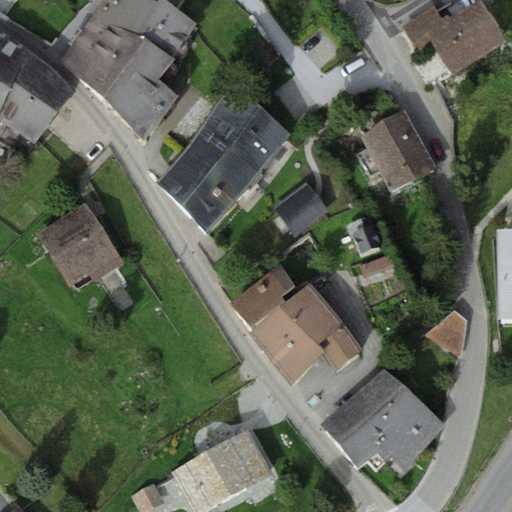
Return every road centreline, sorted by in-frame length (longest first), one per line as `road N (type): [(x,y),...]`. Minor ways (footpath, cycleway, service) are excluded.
road 1 (residential): [(0,24),(97,112),(261,369),(377,511)]
road 2 (residential): [(373,29),(434,145),(472,300),(467,387),(448,469),(418,511)]
road 3 (track): [(400,73),(329,91),(249,0)]
